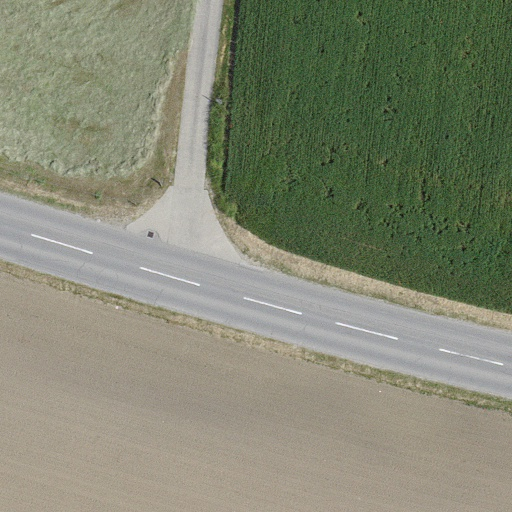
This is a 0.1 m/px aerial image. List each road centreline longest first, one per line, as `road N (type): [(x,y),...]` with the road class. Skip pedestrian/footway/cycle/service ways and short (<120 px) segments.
road 1 (tertiary): [(511,360),(182,279)]
road 2 (unclassified): [(212,0),(182,279)]
road 3 (tertiary): [(182,279),(0,230)]
